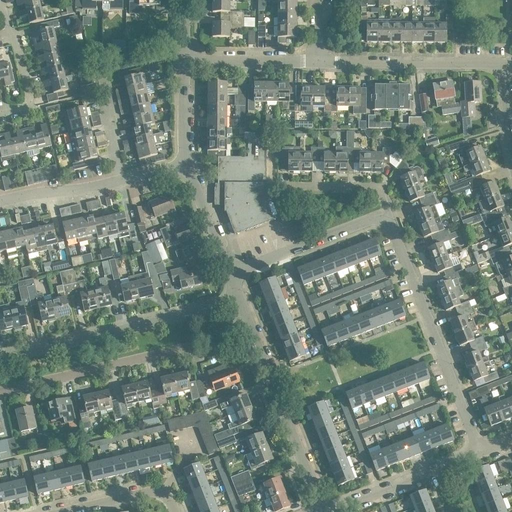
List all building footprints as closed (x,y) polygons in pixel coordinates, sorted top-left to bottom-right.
[(40,9),(38,0),(20,0),(16,1),(17,7),(24,5),(26,12),(40,9)] [(102,3),(102,0),(81,0),(82,10),(96,10),(96,3),(102,3)] [(102,0),(102,3),(109,3),(109,11),(123,10),(122,0),(102,0)] [(149,7),(149,0),(134,0),(135,3),(129,3),(129,15),(143,15),(143,7),(149,7)] [(149,0),(149,7),(155,7),(155,15),(169,15),(169,3),(164,3),(164,0),(149,0)] [(220,14),(220,20),(244,20),(244,14),(229,14),(229,1),(212,1),(212,14),(220,14)] [(277,6),(277,17),(296,18),(296,6),(277,6)] [(26,12),(19,13),(20,19),(27,17),(29,25),(43,21),(40,9),(26,12)] [(445,25),(435,25),(435,43),(445,43),(446,29),(452,30),(452,16),(445,16),(445,25)] [(277,17),(277,28),(296,29),(296,18),(277,17)] [(379,43),(379,24),(367,24),(367,17),(360,17),(360,41),(367,41),(367,43),(379,43)] [(424,17),(424,25),(423,43),(435,43),(435,25),(435,17),(424,17)] [(412,18),(412,24),(412,43),(423,43),(424,25),(418,25),(418,18),(412,18)] [(244,20),(220,20),(220,26),(211,26),(211,39),(228,40),(229,30),(244,30),(244,20)] [(41,45),(56,42),(53,29),(58,28),(57,22),(35,27),(36,33),(31,34),(32,40),(34,46),(41,44),(41,45)] [(379,24),(379,43),(390,43),(390,24),(379,24)] [(401,24),(390,24),(390,43),(401,43),(401,24)] [(412,24),(401,24),(401,43),(412,43),(412,24)] [(296,29),(277,28),(277,46),(285,46),(285,40),(296,40),(296,29)] [(125,52),(125,41),(112,41),(112,52),(125,52)] [(41,44),(34,46),(35,52),(42,50),(44,57),(44,58),(59,54),(56,42),(41,45),(41,44)] [(44,58),(44,57),(37,58),(38,65),(45,63),(47,69),(47,70),(62,66),(59,54),(44,58)] [(6,63),(11,83),(14,82),(10,62),(6,63)] [(6,63),(0,64),(0,79),(4,79),(6,86),(11,85),(11,83),(6,63)] [(47,70),(47,69),(40,71),(41,76),(48,75),(50,81),(50,82),(64,78),(62,66),(47,70)] [(127,90),(145,86),(142,76),(149,74),(147,68),(128,73),(129,78),(124,79),(127,90)] [(35,72),(26,74),(27,80),(36,78),(35,72)] [(79,82),(92,79),(91,72),(77,76),(79,82)] [(50,82),(50,81),(43,83),(44,89),(51,87),(53,95),(57,94),(64,92),(67,91),(64,78),(50,82)] [(94,85),(92,79),(79,82),(80,88),(94,85)] [(373,86),(372,112),(411,112),(411,87),(399,87),(399,84),(389,84),(389,83),(385,83),(385,86),(373,86)] [(248,97),(248,112),(254,112),(254,103),(266,103),(266,84),(254,84),(254,85),(254,97),(248,97)] [(266,84),(266,103),(277,103),(277,84),(266,84)] [(277,84),(277,103),(283,103),(283,110),(288,110),(288,112),(295,112),(295,98),(288,97),(289,86),(289,84),(277,84)] [(450,84),(433,87),(434,95),(435,95),(437,108),(441,108),(442,117),(460,114),(458,105),(454,106),(450,84)] [(466,104),(461,105),(462,119),(474,118),(473,104),(480,103),(479,84),(464,85),(466,104)] [(207,85),(207,96),(226,96),(226,85),(207,85)] [(147,96),(145,86),(127,90),(129,100),(147,96)] [(295,98),(295,112),(301,112),(301,107),(313,107),(313,88),(301,88),(301,98),(295,98)] [(313,88),(313,107),(324,107),(324,112),(330,112),(330,97),(324,97),(324,88),(313,88)] [(330,97),(330,112),(331,112),(337,112),(337,107),(349,107),(349,88),(337,88),(337,97),(330,97)] [(349,88),(349,107),(353,107),(353,113),(353,114),(366,115),(366,113),(366,98),(359,98),(359,89),(359,88),(349,88)] [(427,95),(419,96),(421,114),(429,112),(427,95)] [(147,96),(129,100),(131,110),(149,106),(147,96)] [(226,96),(207,96),(207,107),(226,107),(226,96)] [(59,106),(46,109),(47,116),(60,113),(59,106)] [(149,106),(131,110),(134,120),(152,115),(149,106)] [(207,107),(207,118),(226,119),(226,107),(207,107)] [(69,124),(87,119),(85,108),(66,113),(69,124)] [(152,115),(134,120),(136,129),(136,130),(150,126),(150,127),(154,126),(152,115)] [(368,116),(368,129),(385,128),(385,123),(375,123),(375,122),(375,116),(368,116)] [(207,118),(207,129),(226,130),(226,119),(207,118)] [(398,124),(398,130),(424,131),(422,118),(408,118),(408,124),(398,124)] [(87,119),(69,124),(71,134),(90,129),(87,119)] [(41,134),(35,136),(34,136),(38,150),(51,147),(49,139),(46,126),(40,127),(41,134)] [(136,130),(136,129),(131,130),(134,141),(152,136),(150,127),(150,126),(136,130)] [(29,137),(23,138),(22,139),(26,153),(38,150),(34,136),(35,136),(33,128),(27,130),(29,137)] [(90,129),(71,134),(67,134),(70,144),(74,143),(78,142),(92,139),(90,129)] [(207,129),(207,141),(226,141),(226,130),(207,129)] [(17,140),(10,141),(10,142),(13,156),(26,153),(22,139),(23,138),(21,131),(15,133),(17,140)] [(336,154),(335,173),(347,173),(347,163),(354,163),(354,149),(353,149),(354,133),(354,132),(346,132),(346,133),(346,148),(336,148),(336,154)] [(10,142),(10,141),(9,134),(0,136),(0,156),(1,159),(13,156),(10,142)] [(152,136),(134,141),(136,150),(147,148),(154,146),(152,136)] [(437,138),(425,142),(428,149),(439,145),(437,138)] [(92,139),(78,142),(74,143),(76,153),(95,149),(92,139)] [(131,141),(123,143),(125,153),(133,151),(132,145),(131,141)] [(226,141),(207,141),(207,153),(226,153),(226,141)] [(266,141),(253,141),(247,141),(247,153),(247,158),(217,158),(217,185),(215,185),(215,200),(215,202),(216,204),(224,204),(224,213),(226,213),(233,232),(234,236),(272,222),(266,205),(266,186),(266,141)] [(318,148),(318,163),(324,163),(324,173),(335,173),(336,154),(325,154),(325,149),(322,149),(322,142),(318,142),(318,148)] [(467,142),(447,147),(449,153),(468,147),(467,142)] [(354,149),(354,163),(359,163),(359,173),(372,173),(372,154),(360,154),(360,149),(358,149),(358,143),(354,143),(354,149)] [(157,157),(154,146),(147,148),(136,150),(139,161),(150,158),(152,164),(167,161),(165,155),(157,157)] [(282,148),(282,163),(288,163),(288,172),(300,172),(300,154),(294,154),(294,148),(282,148)] [(300,154),(300,172),(311,172),(311,163),(318,163),(318,148),(311,148),(311,154),(300,154)] [(480,148),(471,151),(469,148),(460,151),(462,155),(458,156),(461,163),(463,168),(484,159),(484,158),(485,158),(483,152),(482,153),(480,148)] [(95,149),(76,153),(73,154),(75,164),(72,165),(74,171),(89,168),(87,161),(97,159),(95,149)] [(372,154),(372,173),(383,173),(383,164),(389,164),(389,163),(389,156),(389,149),(382,149),(382,154),(372,154)] [(389,156),(389,163),(396,169),(402,161),(404,159),(395,152),(392,156),(389,156)] [(484,159),(463,168),(465,173),(472,170),(475,177),(461,182),(463,188),(469,186),(483,180),(481,175),(489,172),(487,167),(488,167),(486,161),(485,161),(484,159)] [(404,191),(425,183),(423,179),(417,181),(415,175),(423,171),(421,165),(400,173),(402,178),(400,179),(404,191)] [(56,166),(49,168),(53,181),(59,180),(56,166)] [(30,172),(34,186),(40,184),(37,171),(30,172)] [(34,186),(30,172),(25,173),(28,187),(34,186)] [(8,178),(2,179),(5,192),(11,191),(8,178)] [(483,180),(469,186),(470,189),(471,192),(480,189),(483,196),(477,198),(478,203),(499,195),(498,194),(499,193),(497,188),(496,188),(494,183),(485,186),(483,180)] [(425,183),(404,191),(409,204),(418,200),(420,205),(434,199),(432,194),(423,197),(421,191),(427,188),(425,183)] [(458,184),(448,188),(450,193),(460,189),(458,184)] [(499,195),(478,203),(480,208),(483,215),(481,216),(483,221),(483,222),(497,217),(494,211),(503,207),(501,202),(502,202),(500,196),(499,197),(499,195)] [(169,196),(147,205),(149,210),(152,209),(156,218),(174,211),(169,196)] [(434,199),(420,205),(422,211),(413,215),(418,226),(439,218),(437,214),(431,216),(428,209),(437,206),(434,199)] [(140,207),(133,210),(139,226),(146,223),(140,207)] [(115,225),(118,235),(119,240),(129,237),(129,239),(135,238),(132,225),(126,226),(124,214),(113,217),(115,225)] [(462,222),(465,229),(483,222),(483,221),(481,216),(462,222)] [(93,217),(82,220),(87,238),(96,236),(97,235),(93,222),(94,222),(93,217)] [(113,217),(104,219),(108,238),(118,235),(115,225),(113,217)] [(492,238),(511,230),(511,225),(511,223),(510,223),(508,218),(499,222),(497,217),(483,222),(485,228),(488,227),(490,234),(492,238)] [(434,240),(448,235),(446,229),(443,230),(439,218),(418,226),(423,239),(430,236),(432,241),(434,240)] [(104,219),(94,222),(93,222),(97,235),(96,236),(96,238),(97,240),(108,238),(104,219)] [(87,238),(82,220),(72,222),(77,240),(78,245),(88,242),(87,238)] [(77,240),(72,222),(62,224),(66,243),(77,240)] [(193,240),(187,226),(180,229),(179,228),(173,230),(174,232),(169,233),(167,228),(159,231),(166,249),(173,247),(172,244),(178,242),(179,245),(185,243),(189,241),(193,240)] [(42,229),(46,247),(56,245),(58,252),(65,250),(61,237),(55,238),(53,227),(42,229)] [(22,234),(23,234),(22,232),(22,229),(12,232),(14,243),(16,250),(24,248),(25,248),(25,247),(22,234)] [(46,247),(42,229),(32,232),(36,250),(46,247)] [(489,253),(491,259),(505,254),(510,252),(510,251),(508,247),(509,246),(511,245),(511,230),(492,238),(494,243),(500,241),(503,247),(489,253)] [(458,231),(448,235),(434,240),(436,246),(427,250),(429,255),(428,255),(430,260),(431,260),(432,262),(453,254),(451,249),(448,242),(461,237),(458,231)] [(14,243),(12,232),(2,234),(6,252),(8,258),(17,256),(16,250),(14,243)] [(32,232),(23,234),(22,234),(25,247),(25,248),(25,250),(26,252),(36,250),(32,232)] [(363,244),(369,261),(380,256),(374,240),(363,244)] [(152,255),(163,250),(159,241),(148,246),(152,255)] [(189,241),(185,243),(187,248),(179,251),(183,261),(196,256),(196,255),(198,254),(195,247),(193,248),(192,246),(191,247),(189,241)] [(363,244),(352,249),(358,265),(369,261),(363,244)] [(103,260),(113,257),(111,251),(111,249),(101,252),(103,260)] [(358,265),(352,249),(341,253),(347,269),(358,265)] [(163,250),(152,255),(155,264),(167,259),(163,250)] [(148,253),(142,254),(149,273),(155,272),(148,253)] [(347,269),(341,253),(330,257),(336,274),(347,269)] [(453,254),(432,262),(433,264),(432,264),(434,270),(435,269),(437,274),(443,272),(445,277),(462,270),(460,264),(451,268),(448,261),(454,258),(453,254)] [(511,257),(507,259),(505,254),(491,259),(493,265),(502,262),(505,269),(499,271),(501,275),(511,270),(511,257)] [(330,257),(319,262),(325,278),(336,274),(330,257)] [(108,262),(112,276),(113,282),(120,281),(115,261),(108,262)] [(52,271),(50,262),(43,264),(45,273),(52,271)] [(112,276),(108,262),(102,264),(105,278),(112,276)] [(325,278),(319,262),(308,266),(314,282),(325,278)] [(314,282),(308,266),(296,271),(302,287),(314,282)] [(178,270),(170,272),(173,282),(180,280),(182,289),(201,285),(198,271),(187,274),(185,268),(178,270)] [(74,270),(67,272),(73,298),(80,296),(84,313),(98,310),(95,298),(93,292),(86,294),(85,288),(84,283),(78,285),(78,284),(77,284),(74,270)] [(375,277),(377,282),(388,277),(385,270),(374,275),(375,277)] [(462,270),(445,277),(442,278),(444,284),(435,288),(440,299),(460,291),(459,287),(456,280),(459,279),(459,278),(457,273),(462,270)] [(505,294),(511,291),(511,270),(501,275),(503,280),(509,278),(511,285),(503,288),(505,294)] [(59,300),(51,302),(56,320),(69,317),(65,300),(73,298),(67,272),(59,274),(63,287),(56,288),(59,300)] [(292,285),(297,283),(292,272),(288,274),(292,285)] [(134,277),(133,277),(139,300),(153,297),(148,274),(140,275),(142,282),(135,284),(134,277)] [(13,282),(12,275),(2,277),(3,283),(3,284),(13,282)] [(139,300),(133,277),(128,278),(129,285),(121,287),(125,303),(139,300)] [(375,277),(364,281),(366,286),(377,282),(375,277)] [(95,298),(98,310),(111,307),(104,279),(98,281),(101,291),(93,292),(95,298)] [(262,297),(279,290),(274,279),(258,285),(262,297)] [(364,281),(353,286),(355,290),(366,286),(364,281)] [(378,285),(380,290),(391,286),(390,281),(378,285)] [(297,283),(292,285),(296,296),(301,294),(297,283)] [(380,290),(378,285),(367,290),(369,294),(380,290)] [(355,290),(353,286),(342,290),(344,295),(355,290)] [(26,288),(18,289),(21,302),(29,300),(26,288)] [(279,290),(262,297),(267,308),(283,301),(279,290)] [(342,290),(331,294),(333,299),(344,295),(342,290)] [(369,294),(367,290),(356,294),(358,299),(369,294)] [(463,297),(460,291),(440,299),(445,312),(454,308),(456,313),(470,308),(467,302),(459,306),(457,299),(463,297)] [(301,294),(296,296),(301,307),(305,305),(301,294)] [(333,299),(331,294),(320,298),(322,303),(333,299)] [(356,294),(346,298),(347,303),(358,299),(356,294)] [(56,320),(51,302),(44,304),(43,298),(37,299),(42,323),(56,320)] [(322,303),(320,298),(309,303),(311,308),(322,303)] [(346,298),(335,303),(336,307),(347,303),(346,298)] [(171,310),(178,307),(175,299),(167,302),(171,310)] [(287,312),(283,301),(267,308),(271,319),(287,312)] [(398,302),(387,306),(393,322),(404,318),(398,302)] [(17,310),(9,312),(14,330),(27,327),(21,303),(15,304),(17,310)] [(336,307),(335,303),(324,307),(325,312),(336,307)] [(310,316),(305,305),(301,307),(305,318),(310,316)] [(387,306),(375,310),(382,326),(393,322),(387,306)] [(14,330),(9,312),(2,313),(0,307),(0,332),(0,333),(14,330)] [(325,312),(324,307),(312,311),(314,316),(325,312)] [(470,308),(456,313),(458,319),(449,323),(454,335),(474,327),(473,322),(467,325),(464,318),(472,315),(470,308)] [(375,310),(364,315),(371,331),(382,326),(375,310)] [(292,323),(287,312),(271,319),(275,330),(292,323)] [(364,315),(353,319),(360,335),(371,331),(364,315)] [(310,316),(305,318),(309,329),(314,327),(310,316)] [(353,319),(342,323),(349,339),(360,335),(353,319)] [(296,334),(292,323),(275,330),(279,341),(296,334)] [(349,339),(342,323),(331,327),(338,344),(349,339)] [(338,344),(331,327),(320,332),(326,348),(338,344)] [(476,332),(474,327),(454,335),(459,347),(468,343),(470,349),(484,343),(481,338),(473,341),(470,334),(476,332)] [(296,334),(279,341),(284,352),(300,345),(296,334)] [(318,338),(314,340),(318,351),(323,349),(318,338)] [(484,343),(470,349),(472,355),(463,358),(468,370),(488,362),(487,358),(480,360),(478,353),(486,350),(484,343)] [(305,357),(300,345),(284,352),(288,363),(305,357)] [(490,367),(488,362),(468,370),(472,382),(481,379),(484,384),(498,379),(495,373),(487,376),(484,369),(490,367)] [(422,364),(412,368),(418,384),(428,380),(422,364)] [(224,366),(206,372),(214,392),(238,383),(233,370),(226,372),(224,366)] [(412,368),(401,372),(407,388),(418,384),(412,368)] [(197,399),(193,382),(187,384),(185,374),(184,374),(183,372),(177,374),(177,375),(172,377),(176,393),(187,390),(190,400),(197,399)] [(407,388),(401,372),(390,376),(396,393),(407,388)] [(176,393),(172,377),(166,378),(165,376),(159,378),(160,380),(159,380),(161,389),(155,391),(158,405),(165,403),(163,396),(176,393)] [(396,393),(390,376),(379,381),(386,397),(396,393)] [(500,386),(511,382),(509,377),(498,381),(500,386)] [(193,382),(197,399),(204,397),(201,380),(193,382)] [(139,384),(133,386),(137,402),(144,401),(145,403),(150,402),(151,409),(158,408),(158,405),(155,391),(148,393),(146,383),(145,383),(144,381),(138,383),(139,384)] [(379,381),(368,385),(374,401),(386,397),(379,381)] [(498,381),(487,385),(489,390),(500,386),(498,381)] [(122,398),(117,400),(121,417),(123,424),(128,423),(124,405),(137,402),(133,386),(127,387),(127,385),(120,387),(121,389),(120,389),(122,398)] [(368,385),(356,390),(362,406),(374,401),(368,385)] [(489,390),(487,385),(476,390),(478,395),(489,391),(489,390)] [(121,417),(117,400),(109,401),(107,392),(106,392),(106,390),(99,392),(100,394),(94,395),(98,412),(111,409),(112,416),(120,414),(120,417),(121,417)] [(362,406),(356,390),(344,394),(351,410),(362,406)] [(98,412),(94,395),(88,397),(88,395),(81,396),(84,408),(78,410),(81,424),(88,422),(86,415),(98,412)] [(233,414),(250,407),(245,395),(218,406),(220,411),(230,407),(233,414)] [(341,409),(345,407),(341,396),(336,398),(341,409)] [(435,396),(425,400),(426,405),(436,401),(435,396)] [(58,420),(59,423),(59,425),(74,422),(69,399),(46,404),(50,422),(51,422),(58,420)] [(216,400),(203,405),(205,410),(219,405),(216,400)] [(426,405),(425,400),(414,405),(415,409),(426,405)] [(511,419),(505,401),(495,405),(501,423),(511,419)] [(311,421),(327,414),(323,403),(306,409),(311,421)] [(415,409),(414,405),(402,409),(404,414),(415,409)] [(438,405),(427,409),(429,414),(440,409),(438,405)] [(501,423),(495,405),(483,410),(489,423),(490,427),(490,428),(501,423)] [(216,442),(217,445),(219,450),(219,449),(235,443),(232,436),(239,433),(237,427),(255,420),(250,408),(250,407),(233,414),(236,421),(226,425),(228,430),(223,432),(226,438),(216,442)] [(350,418),(345,407),(341,409),(345,420),(350,418)] [(30,408),(15,412),(20,433),(35,429),(30,408)] [(404,414),(402,409),(392,413),(393,418),(404,414)] [(427,409),(416,414),(418,418),(429,414),(427,409)] [(205,413),(189,417),(192,428),(194,428),(198,429),(197,428),(209,423),(205,413)] [(392,413),(380,418),(382,422),(393,418),(392,413)] [(327,414),(311,421),(315,432),(331,425),(327,414)] [(418,418),(416,414),(405,418),(407,422),(418,418)] [(187,430),(192,428),(189,417),(184,418),(187,430)] [(181,431),(187,430),(184,418),(178,419),(181,431)] [(354,429),(350,418),(345,420),(349,431),(354,429)] [(380,418),(368,422),(370,427),(382,422),(380,418)] [(405,418),(394,422),(396,427),(407,422),(405,418)] [(175,432),(181,431),(178,419),(172,421),(175,432)] [(370,427),(368,422),(357,427),(359,431),(370,427)] [(396,427),(394,422),(383,426),(385,431),(396,427)] [(198,429),(200,433),(211,429),(209,423),(197,428),(198,429)] [(331,425),(315,432),(319,443),(336,436),(331,425)] [(383,426),(372,431),(374,435),(385,431),(383,426)] [(446,426),(435,430),(441,446),(453,442),(446,426)] [(213,434),(211,429),(200,433),(202,439),(213,434)] [(358,440),(354,429),(349,431),(353,442),(358,440)] [(441,446),(435,430),(424,434),(430,451),(441,446)] [(374,435),(372,431),(360,435),(362,440),(374,435)] [(40,446),(41,451),(47,449),(44,434),(37,435),(40,446)] [(202,439),(204,444),(216,440),(213,434),(202,439)] [(250,453),(266,447),(261,434),(252,437),(252,436),(239,441),(242,449),(248,446),(250,453)] [(430,451),(424,434),(413,439),(419,455),(430,451)] [(336,436),(319,443),(324,454),(340,447),(336,436)] [(1,443),(0,443),(0,457),(1,460),(17,456),(13,438),(1,441),(1,443)] [(413,439),(402,443),(408,459),(419,455),(413,439)] [(206,450),(217,445),(216,442),(216,440),(204,444),(206,450)] [(358,440),(353,442),(358,453),(362,451),(358,440)] [(97,446),(95,441),(79,445),(80,450),(97,446)] [(402,443),(391,447),(397,464),(408,459),(402,443)] [(79,445),(64,449),(65,454),(80,450),(79,445)] [(209,457),(220,452),(219,449),(219,450),(217,445),(206,450),(209,456),(209,457)] [(168,447),(158,449),(162,466),(172,463),(168,447)] [(266,447),(250,453),(253,460),(247,462),(250,471),(264,466),(263,464),(271,461),(266,447)] [(344,458),(340,447),(324,454),(328,465),(344,458)] [(397,464),(391,447),(380,452),(386,468),(397,464)] [(158,449),(147,452),(151,468),(162,466),(158,449)] [(367,462),(362,451),(358,453),(362,464),(367,462)] [(151,468),(147,452),(135,454),(139,471),(151,468)] [(386,468),(380,452),(369,456),(375,472),(386,468)] [(139,471),(135,454),(123,457),(128,474),(139,471)] [(218,470),(223,468),(219,456),(214,458),(218,470)] [(128,474),(123,457),(112,460),(116,477),(128,474)] [(349,469),(344,458),(328,465),(332,476),(349,469)] [(116,477),(112,460),(101,463),(105,479),(116,477)] [(367,462),(362,464),(366,475),(371,474),(367,462)] [(105,479),(101,463),(87,466),(91,482),(105,479)] [(187,482),(203,476),(199,464),(182,471),(187,482)] [(79,467),(69,470),(73,486),(83,484),(79,467)] [(476,485),(492,478),(488,467),(471,474),(476,485)] [(228,479),(223,468),(218,470),(223,481),(228,479)] [(349,469),(332,476),(337,487),(353,481),(349,469)] [(69,470),(58,473),(62,489),(73,486),(69,470)] [(245,480),(251,479),(248,471),(230,478),(233,485),(245,480)] [(58,473),(46,475),(50,492),(62,489),(58,473)] [(50,492),(46,475),(33,478),(37,495),(50,492)] [(207,487),(203,476),(187,482),(191,493),(207,487)] [(492,478),(476,485),(480,496),(496,489),(492,478)] [(228,479),(223,481),(227,492),(232,490),(228,479)] [(255,490),(251,479),(245,480),(233,485),(237,497),(255,490)] [(268,499),(284,493),(278,479),(260,487),(262,493),(265,492),(268,499)] [(13,483),(17,500),(27,498),(23,481),(13,483)] [(17,500),(13,483),(1,486),(5,503),(17,500)] [(502,486),(498,487),(504,508),(508,507),(502,486)] [(207,487),(191,493),(195,504),(211,498),(207,487)] [(496,489),(480,496),(484,507),(501,500),(496,489)] [(236,501),(232,490),(227,492),(231,503),(236,501)] [(413,508),(429,502),(425,492),(409,498),(413,508)] [(277,511),(289,508),(284,493),(268,499),(271,507),(268,508),(269,511),(277,511)] [(206,511),(216,509),(211,498),(195,504),(198,511),(206,511)] [(501,500),(484,507),(486,511),(502,511),(505,511),(501,500)] [(236,501),(231,503),(234,511),(239,511),(240,511),(236,501)] [(432,511),(429,502),(413,508),(414,511),(432,511)]
